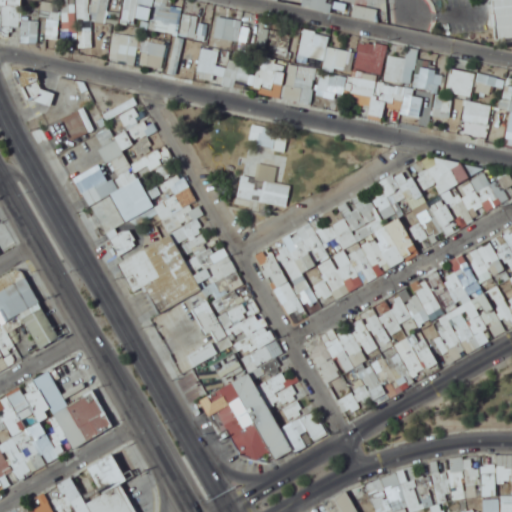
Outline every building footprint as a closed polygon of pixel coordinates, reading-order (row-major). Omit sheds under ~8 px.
[(139,0),(122,0),(122,24),(139,24),(139,0)] [(168,0),(156,0),(156,16),(163,16),(163,9),(169,9),(168,0)] [(511,0),(494,0),(496,36),(511,35),(511,0)] [(235,38),(235,29),(234,29),(234,20),(218,19),(218,37),(235,38)] [(24,37),(39,37),(38,23),(24,23),(24,37)] [(112,62),(138,63),(139,35),(113,34),(112,62)] [(165,38),(141,39),(143,68),(166,67),(165,38)] [(385,47),(361,43),(353,94),(372,97),(370,114),(401,118),(406,86),(411,87),(416,59),(390,55),(386,81),(380,80),(385,47)] [(346,73),(350,51),(328,47),(324,70),(346,73)] [(219,62),(204,58),(201,73),(216,76),(219,62)] [(240,87),(240,63),(227,63),(227,87),(240,87)] [(317,68),(288,65),(284,100),(313,104),(317,68)] [(425,71),(429,81),(436,79),(433,69),(425,71)] [(476,73),(453,69),(448,94),(471,98),(476,73)] [(479,96),(491,96),(491,77),(479,77),(479,96)] [(487,137),(492,106),(467,102),(462,133),(487,137)] [(90,205),(148,174),(142,160),(133,165),(129,157),(138,152),(127,131),(115,137),(108,124),(96,131),(104,147),(100,149),(106,162),(76,178),(90,205)] [(239,196),(252,200),(258,180),(244,176),(239,196)]
